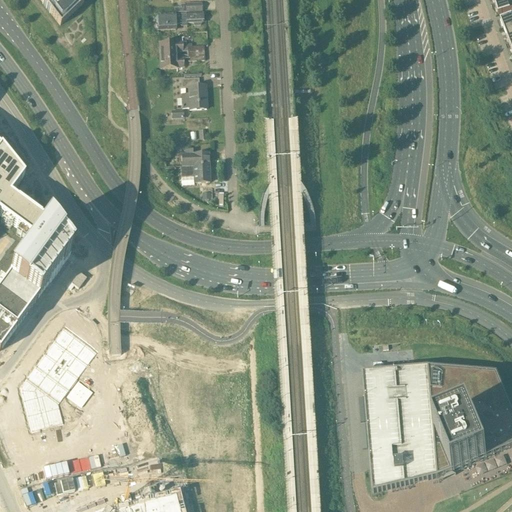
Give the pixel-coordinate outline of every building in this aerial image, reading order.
[(84,0),(40,0),(60,26),(85,3),(84,0)] [(511,10),(511,0),(495,5),(498,15),(511,10)] [(174,8),(174,16),(161,16),(161,29),(180,29),(180,25),(206,26),(206,15),(202,15),(202,7),(180,7),(180,8),(174,8)] [(504,30),(511,26),(511,15),(500,20),(504,30)] [(160,42),(161,67),(205,65),(204,46),(187,46),(187,41),(160,42)] [(210,109),(209,85),(205,85),(205,76),(182,77),(183,89),(190,89),(190,94),(182,94),(183,110),(210,109)] [(0,217),(34,242),(0,289),(0,351),(2,349),(4,346),(5,345),(7,342),(7,341),(8,341),(10,338),(10,337),(13,334),(13,333),(13,334),(16,330),(27,314),(38,300),(50,283),(50,284),(50,283),(51,284),(53,280),(54,280),(56,276),(59,273),(58,272),(59,272),(62,269),(61,268),(62,268),(61,268),(63,265),(63,266),(66,262),(65,262),(66,261),(66,262),(69,258),(68,258),(70,256),(69,254),(67,251),(66,251),(66,250),(64,247),(63,248),(63,247),(61,244),(60,244),(59,243),(60,242),(59,242),(60,242),(57,239),(56,238),(57,238),(54,235),(53,235),(54,234),(51,231),(48,228),(49,227),(40,220),(25,209),(10,198),(23,179),(1,151),(2,150),(0,149),(0,217)] [(213,153),(196,154),(196,149),(186,150),(187,167),(182,167),(183,185),(214,184),(213,153)] [(82,285),(86,280),(79,274),(75,280),(82,285)] [(78,291),(82,285),(75,280),(71,285),(78,291)] [(65,328),(20,388),(32,433),(63,425),(58,406),(98,353),(65,328)] [(428,368),(362,373),(372,494),(438,478),(453,472),(486,458),(511,448),(511,408),(498,374),(428,368)] [(120,511),(179,511),(176,498),(120,511)]
